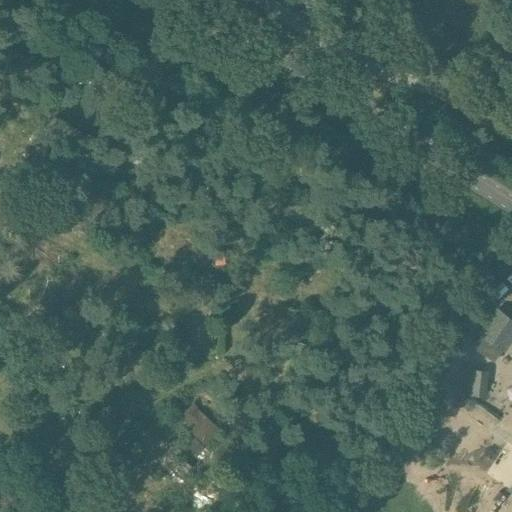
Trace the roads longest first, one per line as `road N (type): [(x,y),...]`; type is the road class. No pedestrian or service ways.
road 1 (tertiary): [(511,202),(195,0)]
road 2 (unknown): [(333,0),(511,112)]
